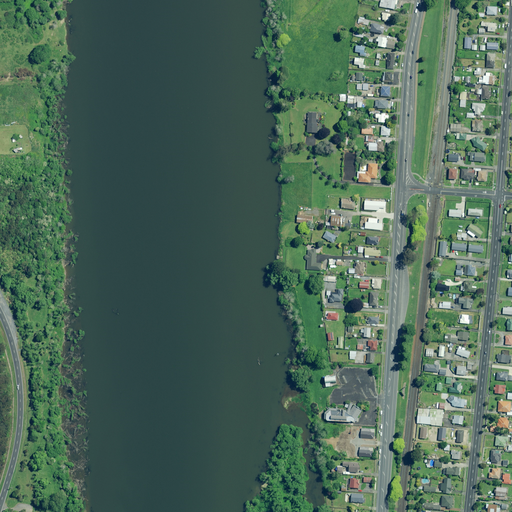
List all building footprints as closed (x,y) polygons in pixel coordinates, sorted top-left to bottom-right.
[(396,0),(380,0),(380,7),(394,9),(395,4),(397,4),(398,0),(396,0)] [(497,7),(487,7),(487,15),(496,15),(497,7)] [(481,26),(486,26),(486,29),(488,29),(488,31),(495,32),(495,29),(497,29),(497,26),(496,26),(496,23),(481,22),(481,26)] [(380,25),(372,24),(370,31),(383,34),(384,29),(380,28),(380,25)] [(391,39),(378,37),(378,39),(375,38),(375,41),(379,41),(378,46),(394,49),(395,42),(390,41),(391,39)] [(365,46),(355,45),(354,49),(355,49),(355,52),(360,52),(360,55),(367,56),(367,53),(364,53),(365,46)] [(495,54),(487,53),(486,67),(494,67),(495,54)] [(364,59),(355,58),(354,64),(360,65),(359,68),(365,68),(365,65),(363,65),(364,59)] [(392,82),(392,72),(384,72),(384,76),(383,76),(383,82),(392,82)] [(490,74),(487,73),(487,76),(484,76),(483,79),(479,78),(479,83),(493,84),(494,80),(492,80),(493,76),(489,76),(490,74)] [(390,96),(390,87),(382,86),(381,89),(379,89),(379,92),(381,92),(381,96),(390,96)] [(489,87),(482,87),(482,89),(476,88),(475,94),(482,94),(481,98),(489,99),(490,91),(489,91),(489,87)] [(388,100),(376,100),(375,106),(378,106),(378,108),(387,109),(388,100)] [(485,104),(472,103),(472,109),(474,109),(474,111),(475,111),(475,114),(480,115),(480,112),(485,112),(485,104)] [(387,122),(387,115),(387,114),(378,113),(379,111),(375,111),(374,117),(379,117),(378,122),(387,122)] [(317,113),(308,112),(307,132),(318,133),(318,117),(317,117),(317,113)] [(482,121),(472,120),(472,127),(473,127),(472,131),(482,132),(483,125),(482,125),(482,121)] [(461,124),(451,124),(450,131),(460,132),(461,124)] [(390,127),(382,126),(381,135),(390,135),(390,127)] [(476,139),(475,137),(471,139),(472,141),(474,144),(473,145),(474,146),(475,146),(484,151),(487,144),(480,140),(479,137),(476,139)] [(384,141),(377,141),(377,143),(369,143),(369,150),(384,151),(384,146),(383,146),(384,141)] [(485,153),(468,152),(468,155),(470,155),(470,161),(485,162),(486,157),(484,156),(485,153)] [(368,172),(366,171),(358,171),(357,175),(357,178),(359,178),(359,182),(371,183),(371,178),(377,179),(378,164),(368,163),(368,172)] [(457,169),(449,169),(449,179),(456,179),(457,169)] [(468,169),(462,169),(461,178),(464,178),(464,179),(470,180),(470,179),(474,179),(474,173),(467,173),(468,169)] [(477,179),(478,179),(478,181),(486,181),(486,171),(479,171),(478,176),(477,175),(477,179)] [(355,209),(355,199),(342,198),(341,208),(355,209)] [(325,220),(313,219),(313,217),(298,215),(297,222),(312,224),(324,225),(325,220)] [(330,226),(338,226),(341,227),(342,217),(332,216),(330,226)] [(483,232),(471,224),(467,229),(469,230),(467,232),(474,237),(475,235),(479,238),(483,232)] [(334,235),(326,231),(323,237),(333,243),(337,236),(334,234),(334,235)] [(379,237),(368,236),(367,244),(378,245),(379,237)] [(374,250),(374,248),(365,247),(365,255),(380,256),(380,250),(374,250)] [(305,256),(305,258),(306,260),(307,260),(307,269),(321,270),(321,263),(315,262),(316,254),(316,249),(312,249),(312,250),(308,250),(308,254),(306,254),(305,256)] [(364,263),(355,262),(354,269),(349,268),(349,273),(357,274),(357,275),(363,276),(364,263)] [(472,267),(472,266),(465,265),(464,275),(477,276),(477,272),(475,272),(476,267),(472,267)] [(381,279),(373,279),(372,286),(374,287),(374,288),(381,289),(381,279)] [(473,281),(464,280),(463,291),(476,292),(477,288),(472,288),(473,281)] [(342,301),(342,295),(339,294),(339,292),(332,292),(332,297),(330,297),(330,301),(342,301)] [(378,293),(370,292),(370,305),(377,306),(378,293)] [(473,299),(459,298),(459,303),(463,304),(463,308),(470,308),(470,303),(473,303),(473,299)] [(471,315),(462,315),(462,319),(460,319),(460,323),(472,324),(472,320),(471,320),(471,315)] [(364,329),(364,333),(364,334),(362,334),(361,337),(370,337),(371,328),(364,328),(364,329)] [(458,331),(457,334),(445,333),(445,341),(450,341),(450,343),(457,344),(458,339),(461,340),(468,340),(469,332),(458,331)] [(363,351),(366,351),(366,350),(377,350),(377,341),(368,341),(368,346),(371,346),(370,348),(367,348),(367,345),(357,344),(357,349),(364,350),(363,351)] [(465,348),(461,347),(461,349),(458,348),(456,354),(468,358),(470,352),(464,350),(465,348)] [(360,366),(360,363),(362,363),(361,366),(367,366),(367,363),(374,363),(374,353),(368,353),(368,352),(350,351),(350,357),(350,359),(355,359),(355,362),(353,362),(352,366),(360,366)] [(498,358),(498,362),(508,363),(511,363),(511,356),(497,354),(496,358),(498,358)] [(466,367),(457,366),(457,374),(467,375),(468,371),(466,371),(466,367)] [(504,373),(497,372),(496,380),(507,381),(508,374),(504,374),(504,373)] [(462,383),(455,382),(454,388),(449,387),(449,392),(461,393),(461,389),(462,389),(462,383)] [(495,393),(504,394),(504,392),(505,392),(506,386),(495,385),(495,387),(494,387),(493,390),(495,390),(495,393)] [(464,402),(465,399),(458,399),(454,394),(447,399),(450,403),(451,402),(452,404),(452,405),(453,406),(454,405),(454,406),(464,407),(464,405),(466,405),(466,402),(464,402)] [(511,406),(511,401),(498,401),(498,411),(507,412),(507,415),(511,415),(511,411),(511,412),(511,406)] [(323,408),(323,421),(354,422),(360,411),(347,403),(345,410),(323,408)] [(443,410),(418,408),(417,423),(429,424),(429,425),(436,426),(441,426),(442,426),(443,410)] [(463,416),(454,415),(454,419),(453,419),(452,423),(463,424),(463,416)] [(498,423),(497,423),(497,427),(508,428),(509,418),(499,417),(498,423)] [(445,437),(444,440),(446,440),(455,440),(455,437),(457,437),(457,435),(455,434),(456,431),(447,431),(446,437),(445,437)] [(495,446),(505,446),(505,452),(511,452),(511,444),(505,444),(505,441),(508,441),(508,437),(496,436),(495,446)] [(496,450),(491,450),(491,459),(491,462),(498,463),(499,461),(501,461),(501,454),(495,453),(496,450)] [(462,452),(452,451),(451,454),(452,454),(452,458),(462,459),(462,452)] [(343,462),(343,466),(347,466),(347,467),(349,467),(349,472),(358,472),(358,463),(343,462)] [(444,469),(443,474),(446,474),(459,476),(459,468),(453,467),(452,468),(447,468),(447,470),(444,469)] [(489,472),(489,478),(495,478),(500,479),(501,468),(497,468),(497,469),(492,468),(492,473),(489,472)] [(505,474),(505,475),(503,475),(502,479),(504,479),(503,483),(511,484),(511,480),(509,480),(510,474),(505,474)] [(358,486),(359,486),(360,483),(359,483),(359,478),(350,478),(350,484),(348,484),(348,487),(358,488),(358,486)] [(443,493),(450,493),(450,491),(451,491),(451,485),(450,485),(451,479),(444,478),(444,483),(440,483),(439,488),(440,488),(440,490),(443,490),(443,493)] [(497,487),(496,490),(495,490),(495,493),(496,493),(496,496),(506,497),(507,488),(497,487)] [(351,493),(348,493),(348,495),(349,495),(351,496),(351,502),(365,503),(365,498),(363,498),(363,494),(351,493)] [(452,508),(453,497),(442,496),(442,506),(447,507),(447,508),(451,509),(451,508),(452,508)]
